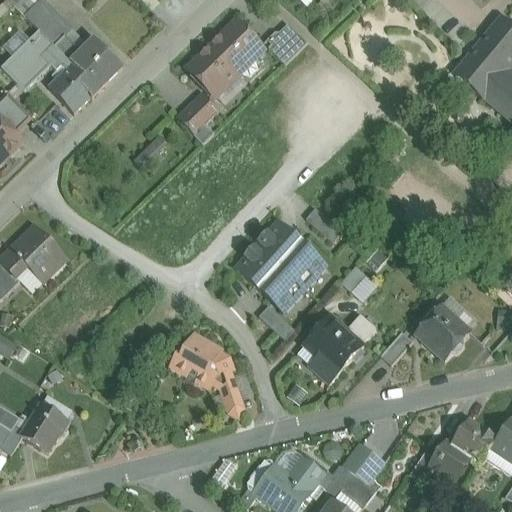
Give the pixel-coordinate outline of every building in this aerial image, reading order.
[(9,0),(8,2),(14,8),(15,10),(25,0),(9,0)] [(34,0),(25,0),(15,10),(25,20),(40,6),(34,0)] [(72,33),(42,3),(40,6),(25,20),(39,35),(54,50),(65,40),(72,33)] [(236,25),(225,36),(224,42),(215,51),(213,51),(212,52),(238,79),(264,53),(236,25)] [(308,47),(288,28),(279,36),(275,36),(267,44),(271,49),(268,52),(285,69),(308,47)] [(54,50),(39,35),(2,71),(25,94),(50,69),(42,62),(54,50)] [(65,40),(54,50),(64,60),(71,53),(75,49),(65,40)] [(97,44),(79,62),(71,53),(64,60),(72,68),(100,96),(107,89),(106,87),(122,71),(97,44)] [(65,75),(72,68),(64,60),(54,50),(42,62),(50,69),(56,74),(60,70),(65,75)] [(211,55),(203,62),(198,63),(188,72),(192,75),(192,79),(199,86),(202,86),(216,100),(238,79),(212,52),(211,53),(211,55)] [(72,68),(65,75),(48,92),(74,118),(91,102),(92,103),(100,96),(72,68)] [(32,121),(8,96),(0,103),(0,122),(15,137),(32,121)] [(203,98),(178,123),(203,149),(214,138),(205,128),(219,115),(203,98)] [(0,168),(23,146),(15,137),(0,122),(0,168)] [(160,140),(134,159),(139,166),(166,147),(160,140)] [(342,236),(315,212),(306,223),(333,247),(342,236)] [(325,270),(278,227),(257,250),(304,293),(325,270)] [(34,230),(0,264),(0,268),(16,284),(17,283),(28,272),(43,288),(67,264),(34,230)] [(304,293),(257,250),(236,273),(284,316),(304,293)] [(0,268),(0,293),(6,299),(20,286),(17,283),(16,284),(0,268)] [(366,280),(356,270),(341,286),(352,296),(366,280)] [(295,334),(268,310),(259,320),(286,344),(295,334)] [(470,336),(442,311),(416,338),(444,364),(452,356),(457,356),(463,349),(462,344),(470,336)] [(347,334),(330,319),(303,349),(304,350),(305,350),(316,360),(308,369),(329,388),(364,349),(363,348),(376,333),(360,319),(347,334)] [(402,336),(380,360),(391,370),(413,346),(402,336)] [(220,355),(194,340),(186,355),(182,353),(172,370),(188,379),(184,386),(192,391),(197,384),(210,391),(212,387),(217,390),(221,388),(223,392),(221,393),(229,417),(238,421),(243,412),(227,367),(222,368),(221,363),(217,361),(220,355)] [(9,415),(0,409),(0,427),(0,428),(1,428),(9,415)] [(32,424),(21,441),(22,442),(47,457),(58,439),(60,440),(61,439),(68,427),(69,427),(69,426),(42,409),(32,424)] [(11,435),(0,453),(11,460),(22,442),(21,441),(32,424),(22,418),(11,435)] [(497,443),(492,451),(511,464),(511,420),(511,421),(497,443)] [(451,450),(446,446),(435,462),(430,470),(432,472),(453,486),(468,464),(478,471),(492,451),(497,443),(469,424),(451,450)] [(0,428),(0,427),(0,453),(11,435),(1,428),(0,428)] [(132,446),(135,454),(144,452),(142,443),(139,441),(136,441),(133,443),(132,446)] [(361,449),(344,471),(354,479),(367,489),(384,466),(361,449)] [(425,456),(410,479),(421,487),(432,472),(430,470),(435,462),(425,456)] [(289,479),(270,464),(265,465),(248,488),(248,493),(274,511),(298,511),(323,479),(319,476),(322,471),(306,459),(302,463),(289,479)] [(344,471),(327,494),(337,502),(354,479),(344,471)] [(367,489),(354,479),(337,502),(342,496),(362,511),(363,511),(376,495),(367,489)]
